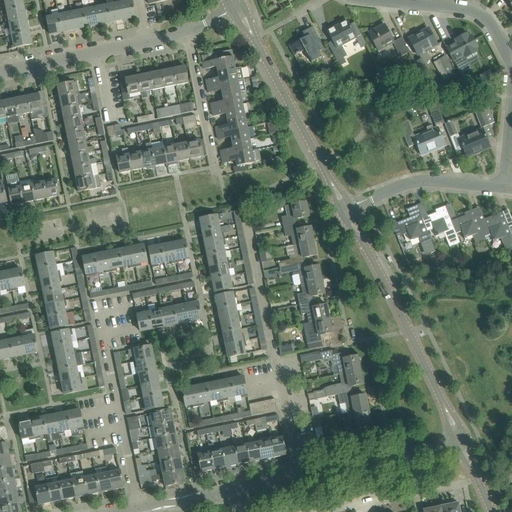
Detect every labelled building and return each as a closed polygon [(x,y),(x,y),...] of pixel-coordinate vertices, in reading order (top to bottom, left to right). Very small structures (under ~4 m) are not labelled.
[(7,11),(24,8),(21,0),(1,0),(3,5),(6,4),(7,11)] [(111,22),(123,20),(119,0),(113,1),(114,4),(107,5),(111,22)] [(132,1),(124,2),(123,0),(120,0),(119,0),(123,20),(135,17),(132,1)] [(111,22),(107,5),(100,7),(100,4),(94,5),(98,25),(111,22)] [(86,27),(98,25),(94,5),(89,6),(89,9),(83,10),(86,27)] [(6,24),(26,20),(24,8),(7,11),(8,18),(5,18),(6,24)] [(86,27),(83,10),(76,12),(75,9),(70,10),(74,30),(86,27)] [(62,32),(74,30),(70,10),(64,11),(65,14),(58,15),(62,32)] [(62,32),(58,15),(52,17),(51,14),(46,15),(49,35),(62,32)] [(12,36),(29,32),(26,20),(6,24),(8,30),(10,29),(12,36)] [(367,45),(359,31),(355,23),(354,23),(355,24),(350,26),(347,21),(327,31),(338,51),(333,54),(339,67),(346,63),(343,58),(347,56),(341,45),(355,38),(361,48),(367,45)] [(394,43),(389,33),(384,24),(368,33),(378,52),(394,43)] [(324,50),(316,36),(312,27),(302,33),(305,38),(289,46),(294,56),(305,50),(311,63),(320,58),(318,53),(324,50)] [(437,45),(434,39),(429,30),(417,37),(416,35),(409,39),(417,55),(437,45)] [(13,42),(10,43),(11,49),(31,45),(29,32),(12,36),(13,42)] [(465,58),(468,57),(477,52),(475,49),(478,47),(471,35),(469,37),(467,34),(455,40),(457,43),(454,45),(453,43),(446,47),(454,62),(461,58),(461,57),(463,55),(465,58)] [(400,57),(409,53),(403,41),(394,45),(400,57)] [(218,72),(235,69),(231,50),(216,53),(217,60),(202,63),(204,70),(217,67),(218,72)] [(446,55),(434,62),(443,81),(456,74),(446,55)] [(422,59),(415,63),(422,75),(429,71),(422,59)] [(172,69),(176,86),(188,83),(184,67),(172,69)] [(207,87),(244,79),(241,68),(235,69),(218,72),(219,78),(206,80),(207,87)] [(164,88),(176,86),(172,69),(160,72),(164,88)] [(152,90),(164,88),(160,72),(149,74),(152,90)] [(145,92),(152,90),(149,74),(137,76),(140,93),(142,99),(147,98),(145,92)] [(129,95),(140,93),(137,76),(125,79),(126,82),(120,83),(124,101),(130,100),(129,95)] [(239,92),(246,91),(244,79),(207,87),(208,93),(222,90),(223,96),(239,92)] [(59,98),(76,94),(73,82),(57,86),(59,98)] [(242,104),(239,92),(223,96),(224,101),(211,104),(212,110),(242,104)] [(37,119),(36,112),(42,111),(38,94),(26,97),(31,120),(37,119)] [(62,110),(78,106),(76,94),(59,98),(62,110)] [(31,121),(31,120),(26,97),(14,99),(19,120),(24,119),(23,114),(29,113),(31,121)] [(19,120),(14,99),(3,101),(6,118),(18,116),(19,120)] [(185,113),(194,112),(192,103),(183,104),(180,105),(182,114),(185,113)] [(227,119),(244,116),(242,104),(212,110),(213,117),(226,114),(227,119)] [(170,117),(182,114),(180,105),(168,108),(170,117)] [(64,121),(81,118),(78,106),(62,110),(64,121)] [(158,119),(170,117),(168,108),(156,110),(158,119)] [(438,109),(430,112),(436,126),(444,123),(438,109)] [(490,112),(485,114),(484,111),(475,114),(481,128),(493,123),(491,118),(492,118),(490,112)] [(185,130),(187,130),(197,128),(194,116),(183,118),(185,130)] [(217,134),(247,128),(244,116),(227,119),(228,125),(215,127),(217,134)] [(66,133),(83,130),(81,118),(64,121),(66,133)] [(178,132),(185,130),(183,118),(175,120),(178,132)] [(460,139),(457,134),(452,121),(444,124),(456,152),(463,149),(466,157),(468,156),(467,154),(478,150),(479,152),(490,148),(483,130),(482,130),(483,132),(473,136),(472,134),(460,139)] [(124,135),(123,130),(121,130),(120,125),(114,126),(116,137),(124,135)] [(48,142),(46,134),(43,134),(42,127),(33,129),(34,136),(36,144),(48,142)] [(232,143),(249,140),(247,128),(217,134),(218,140),(231,137),(232,143)] [(444,146),(441,137),(437,128),(438,131),(428,134),(427,132),(414,137),(411,129),(402,133),(408,149),(409,148),(408,148),(417,144),(421,155),(423,155),(422,153),(432,148),(433,150),(444,146)] [(69,145),(85,142),(83,130),(66,133),(69,145)] [(24,147),(36,144),(34,136),(31,137),(31,140),(23,142),(24,147)] [(188,143),(191,159),(203,157),(199,140),(188,143)] [(221,157),(251,151),(249,140),(232,143),(233,148),(220,151),(221,157)] [(93,147),(87,148),(85,142),(69,145),(71,157),(94,152),(93,147)] [(179,162),(191,159),(188,143),(175,145),(179,162)] [(156,166),(152,150),(151,144),(146,145),(146,148),(140,149),(140,152),(144,169),(156,166)] [(167,164),(179,162),(175,145),(164,147),(167,164)] [(156,166),(167,164),(164,147),(152,150),(156,166)] [(129,155),(128,155),(127,149),(122,150),(123,156),(116,157),(120,174),(132,171),(129,155)] [(254,163),(253,162),(260,160),(258,150),(251,151),(221,157),(223,164),(236,161),(237,167),(254,163)] [(89,160),(88,153),(94,152),(71,157),(74,168),(90,165),(97,164),(96,159),(89,160)] [(132,171),(144,169),(140,152),(129,155),(132,171)] [(6,160),(14,158),(13,153),(1,156),(3,166),(7,165),(6,160)] [(277,165),(284,163),(282,156),(275,158),(277,165)] [(76,180),(92,177),(90,165),(74,168),(76,180)] [(78,192),(95,189),(101,188),(98,176),(93,177),(92,177),(76,180),(78,192)] [(20,187),(19,187),(18,179),(6,182),(11,206),(24,203),(20,187)] [(44,182),(47,199),(59,196),(56,180),(44,182)] [(35,201),(47,199),(44,182),(32,184),(35,201)] [(24,203),(35,201),(32,184),(20,187),(24,203)] [(283,227),(297,224),(296,219),(309,216),(306,202),(285,206),(287,216),(281,217),(283,227)] [(395,221),(391,222),(397,237),(408,233),(410,238),(409,239),(410,241),(412,240),(412,239),(418,237),(421,245),(425,256),(435,252),(431,241),(427,231),(421,219),(422,219),(417,205),(411,208),(412,211),(408,212),(410,218),(396,223),(395,221)] [(422,219),(421,219),(427,231),(434,228),(436,234),(435,235),(436,237),(438,236),(438,235),(443,233),(447,241),(449,247),(459,243),(456,234),(451,222),(451,221),(445,207),(439,209),(440,212),(435,213),(427,217),(422,219)] [(451,221),(451,222),(456,234),(462,231),(464,237),(463,237),(464,240),(467,239),(466,238),(472,235),(476,244),(486,240),(485,237),(480,225),(480,224),(474,210),(467,212),(468,214),(451,221)] [(497,217),(480,224),(480,225),(485,237),(491,234),(493,240),(492,240),(493,242),(495,242),(494,241),(501,238),(504,246),(506,251),(511,248),(511,237),(508,227),(502,212),(496,215),(497,217)] [(202,231),(219,228),(218,221),(221,221),(219,215),(200,219),(202,231)] [(293,245),(314,241),(311,227),(298,230),(297,224),(283,227),(285,237),(291,236),(293,245)] [(220,234),(219,228),(202,231),(205,243),(224,239),(223,234),(220,234)] [(207,256),(224,252),(223,246),(226,245),(224,239),(205,243),(207,256)] [(182,259),(189,258),(185,241),(173,243),(177,263),(182,262),(182,259)] [(279,269),(305,263),(304,258),(316,255),(314,241),(293,245),(295,255),(289,256),(290,261),(278,263),(279,269)] [(171,264),(177,263),(173,243),(161,246),(164,263),(171,261),(171,264)] [(147,262),(146,255),(144,245),(131,248),(135,267),(141,266),(140,263),(147,262)] [(158,264),(164,263),(161,246),(148,248),(152,268),(158,267),(158,264)] [(130,269),(135,267),(131,248),(119,250),(122,267),(129,266),(130,269)] [(116,268),(122,267),(119,250),(107,253),(111,272),(116,271),(116,268)] [(55,265),(55,262),(54,259),(57,258),(56,252),(36,256),(38,269),(55,265)] [(210,268),(229,264),(228,258),(225,259),(224,252),(207,256),(210,268)] [(105,274),(111,272),(107,253),(95,255),(98,272),(105,271),(105,274)] [(91,273),(98,272),(95,255),(82,258),(86,277),(92,276),(91,273)] [(440,264),(436,255),(428,259),(431,267),(440,264)] [(301,284),(321,280),(319,266),(306,268),(305,263),(279,269),(280,275),(292,273),(293,276),(299,275),(301,284)] [(212,280),(229,276),(228,270),(230,269),(229,264),(210,268),(212,280)] [(41,281),(61,277),(59,271),(57,272),(55,265),(38,269),(41,281)] [(12,289),(24,286),(21,269),(8,272),(12,289)] [(6,290),(12,289),(8,272),(0,273),(0,287),(6,287),(6,290)] [(233,282),(230,283),(229,276),(212,280),(215,292),(234,288),(233,282)] [(43,293),(60,289),(59,283),(62,282),(61,277),(41,281),(43,293)] [(299,305),(313,302),(312,297),(324,294),(321,280),(301,284),(303,294),(297,295),(299,305)] [(46,305),(66,301),(64,295),(61,296),(60,289),(43,293),(46,305)] [(218,309),(235,305),(233,299),(236,298),(235,292),(215,296),(218,309)] [(48,317),(65,314),(64,307),(67,306),(66,301),(46,305),(48,317)] [(201,319),(198,302),(191,304),(190,301),(185,302),(189,322),(201,319)] [(177,324),(189,322),(185,302),(179,303),(180,306),(173,307),(177,324)] [(308,323),(329,319),(327,305),(314,307),(313,302),(299,305),(301,315),(307,314),(308,323)] [(236,312),(235,308),(235,305),(218,309),(220,321),(240,317),(239,311),(236,312)] [(177,324),(173,307),(167,309),(166,306),(160,307),(164,327),(177,324)] [(152,329),(164,327),(160,307),(155,308),(156,311),(149,312),(152,329)] [(152,329),(149,312),(142,314),(142,311),(136,312),(140,332),(152,329)] [(51,330),(71,326),(69,320),(66,320),(65,314),(48,317),(51,330)] [(223,333),(240,330),(238,323),(241,322),(240,317),(220,321),(223,333)] [(305,334),(307,344),(321,341),(320,335),(332,333),(329,319),(308,323),(310,333),(305,334)] [(54,346),(71,342),(70,336),(72,335),(71,329),(52,333),(54,346)] [(225,345),(245,341),(244,336),(241,336),(240,330),(223,333),(225,345)] [(34,336),(27,337),(27,334),(21,335),(25,355),(38,352),(34,336)] [(13,357),(25,355),(21,335),(16,336),(16,339),(10,341),(13,357)] [(13,357),(10,341),(3,342),(3,339),(0,339),(0,354),(1,360),(13,357)] [(76,354),(80,353),(77,341),(71,342),(54,346),(57,358),(76,354)] [(244,362),(242,355),(245,354),(243,347),(246,347),(245,341),(225,345),(228,358),(230,357),(231,364),(244,362)] [(278,346),(280,355),(294,352),(292,343),(278,346)] [(133,362),(153,358),(151,346),(134,349),(135,356),(132,357),(133,362)] [(339,374),(360,370),(357,356),(345,359),(344,353),(333,355),(332,351),(300,357),(301,364),(321,360),(326,363),(331,362),(332,366),(337,365),(339,374)] [(59,370),(76,367),(75,360),(77,360),(76,354),(57,358),(59,370)] [(139,374),(156,371),(153,358),(133,362),(135,368),(137,367),(139,374)] [(62,382),(81,378),(80,373),(77,373),(76,367),(59,370),(62,382)] [(326,397),(352,392),(351,387),(363,384),(360,370),(339,374),(341,384),(335,385),(336,385),(332,386),(324,389),(324,390),(313,392),(314,399),(326,397)] [(138,387),(158,383),(156,371),(139,374),(140,381),(137,381),(138,387)] [(241,398),(247,397),(243,377),(231,380),(234,396),(241,395),(241,398)] [(81,391),(79,384),(82,384),(81,378),(62,382),(64,395),(81,391)] [(227,398),(234,396),(231,380),(218,382),(223,402),(228,401),(227,398)] [(217,403),(223,402),(218,382),(206,385),(210,401),(216,400),(217,403)] [(144,398),(161,395),(158,383),(138,387),(139,392),(142,392),(144,398)] [(203,403),(210,401),(206,385),(194,387),(198,407),(204,406),(203,403)] [(193,408),(198,407),(194,387),(182,390),(185,406),(192,405),(193,408)] [(347,413),(368,409),(365,395),(353,397),(352,392),(326,397),(338,395),(340,405),(345,404),(347,413)] [(143,411),(163,407),(161,395),(144,398),(145,405),(142,405),(143,411)] [(360,431),(359,425),(371,423),(368,409),(347,413),(349,423),(343,424),(346,439),(356,437),(358,438),(364,437),(362,430),(360,431)] [(78,431),(83,430),(80,410),(67,413),(70,429),(77,428),(78,431)] [(153,426),(173,422),(170,410),(150,414),(153,426)] [(64,431),(70,429),(67,413),(55,415),(59,435),(64,434),(64,431)] [(53,436),(59,435),(55,415),(43,418),(46,434),(53,433),(53,436)] [(267,423),(279,421),(278,415),(266,417),(267,423)] [(40,436),(46,434),(43,418),(31,420),(35,440),(40,439),(40,436)] [(139,422),(133,423),(132,418),(127,419),(129,430),(140,428),(139,422)] [(315,429),(322,427),(320,419),(313,421),(315,429)] [(29,441),(35,440),(31,420),(18,422),(21,439),(29,438),(29,441)] [(155,438),(175,434),(173,422),(153,426),(155,438)] [(137,442),(139,441),(138,436),(139,436),(138,429),(140,429),(140,428),(129,430),(132,443),(137,442)] [(158,450),(178,446),(175,434),(155,438),(158,450)] [(318,449),(328,447),(325,435),(316,437),(318,449)] [(274,458),(286,455),(282,437),(270,440),(274,458)] [(262,460),(274,458),(270,440),(259,442),(262,460)] [(249,463),(262,460),(259,442),(246,445),(249,463)] [(0,456),(9,455),(7,443),(0,444),(0,456)] [(222,449),(214,451),(212,443),(208,444),(210,452),(213,470),(226,467),(222,449)] [(237,465),(249,463),(246,445),(234,447),(237,465)] [(160,462),(180,458),(178,446),(158,450),(160,462)] [(226,467),(237,465),(234,447),(222,449),(226,467)] [(111,455),(116,454),(115,448),(103,450),(105,459),(111,457),(111,455)] [(100,460),(105,459),(103,450),(91,453),(92,458),(100,456),(100,460)] [(201,472),(213,470),(210,452),(197,455),(201,472)] [(0,469),(11,467),(9,455),(0,456),(0,469)] [(145,465),(142,466),(140,458),(135,459),(136,467),(145,465)] [(163,474),(182,470),(180,458),(160,462),(163,474)] [(43,468),(44,467),(43,462),(30,465),(32,474),(44,471),(43,468)] [(139,479),(151,477),(149,470),(146,471),(145,465),(136,467),(139,479)] [(0,482),(14,479),(11,467),(0,469),(0,482)] [(111,490),(123,488),(120,470),(108,473),(111,490)] [(139,479),(140,485),(156,482),(156,481),(164,479),(165,487),(185,483),(182,470),(163,474),(163,475),(151,477),(139,479)] [(99,493),(111,490),(108,473),(96,475),(99,493)] [(87,495),(99,493),(96,475),(84,478),(87,495)] [(75,498),(87,495),(84,478),(72,480),(75,498)] [(0,494),(16,492),(14,479),(0,482),(0,494)] [(63,500),(75,498),(72,480),(60,482),(63,500)] [(51,503),(63,500),(60,482),(48,485),(51,503)] [(38,505),(51,503),(48,485),(35,487),(38,505)] [(0,507),(19,503),(16,492),(0,494),(0,507)] [(0,507),(0,511),(20,511),(19,503),(0,507)] [(459,511),(458,503),(441,506),(441,511),(459,511)]
